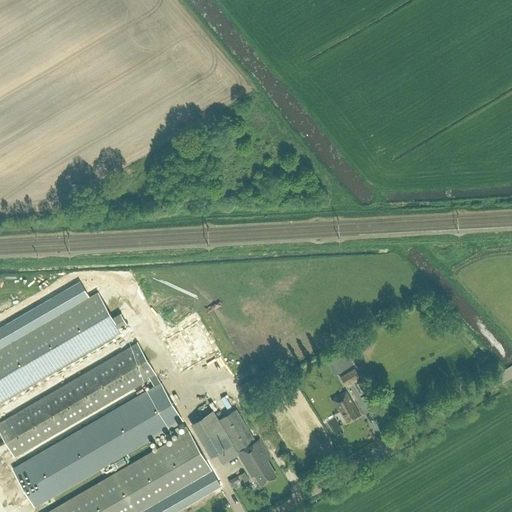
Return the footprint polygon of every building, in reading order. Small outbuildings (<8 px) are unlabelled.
[(112,287),(102,293),(114,312),(124,306),(112,287)] [(0,401),(121,331),(119,328),(127,323),(120,312),(112,317),(98,291),(0,347),(0,401)] [(34,505),(182,419),(137,342),(0,421),(0,431),(14,456),(149,378),(154,386),(13,468),(34,505)] [(346,352),(331,360),(338,372),(353,363),(346,352)] [(340,375),(346,386),(360,378),(354,367),(340,375)] [(347,421),(359,413),(349,397),(345,390),(331,399),(338,410),(340,409),(347,421)] [(215,415),(218,419),(252,476),(255,474),(261,484),(276,475),(266,459),(270,457),(259,439),(255,441),(235,409),(222,417),(219,412),(215,415)] [(339,420),(331,425),(339,436),(347,431),(339,420)] [(179,435),(45,511),(136,511),(211,469),(186,426),(177,431),(179,435)] [(186,511),(223,491),(213,473),(146,511),(186,511)]
